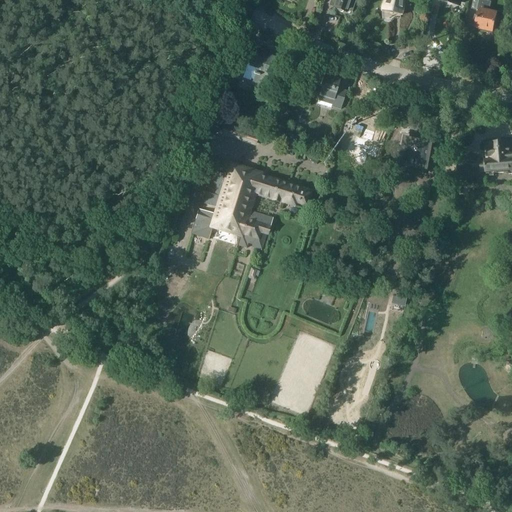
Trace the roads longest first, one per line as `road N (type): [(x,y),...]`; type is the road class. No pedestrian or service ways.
road 1 (unknown): [(0,318),(42,336),(87,370),(200,402),(492,511)]
road 2 (residential): [(511,96),(390,71),(248,16)]
road 3 (unknown): [(15,511),(87,370)]
